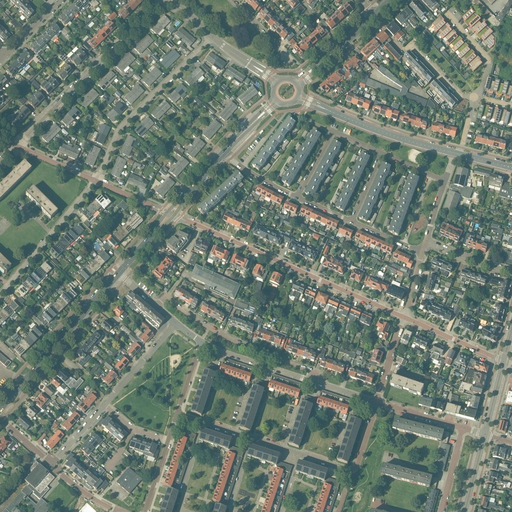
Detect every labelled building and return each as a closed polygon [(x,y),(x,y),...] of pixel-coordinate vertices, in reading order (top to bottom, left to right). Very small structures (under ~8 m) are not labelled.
[(19,0),(14,5),(19,10),(25,3),(21,0),(19,0)] [(86,0),(77,0),(77,1),(86,9),(86,10),(89,7),(86,4),(88,2),(86,0)] [(260,0),(259,0),(258,1),(252,7),(256,11),(262,6),(259,3),(261,0),(260,0)] [(299,3),(295,0),(294,0),(289,5),(287,7),(289,8),(290,6),(293,9),(299,3)] [(317,4),(313,0),(304,0),(310,5),(309,6),(312,9),(315,7),(314,6),(317,4)] [(421,0),(433,12),(440,6),(437,3),(434,0),(421,0)] [(511,0),(509,0),(499,16),(498,15),(495,18),(496,19),(500,24),(511,4),(511,0)] [(81,14),(86,9),(77,1),(72,5),(79,12),(81,14)] [(131,2),(126,6),(132,12),(136,8),(131,2)] [(427,13),(415,2),(413,4),(424,16),(427,13)] [(480,2),(475,7),(479,11),(484,6),(480,2)] [(28,6),(25,3),(19,10),(23,14),(30,8),(28,6)] [(348,3),(343,8),(348,14),(349,14),(350,15),(353,12),(352,11),(350,9),(352,7),(348,3)] [(424,16),(413,4),(410,7),(421,19),(422,20),(425,18),(424,16)] [(74,17),(79,12),(72,5),(68,10),(74,17)] [(126,6),(122,11),(128,16),(132,12),(126,6)] [(259,12),(261,14),(260,15),(260,16),(259,16),(261,19),(262,18),(264,20),(270,14),(275,8),(276,7),(275,6),(268,12),(264,8),(259,12)] [(483,15),(488,11),(484,6),(479,11),(483,15)] [(34,13),(30,8),(23,14),(22,16),(26,21),(34,13)] [(344,18),(348,14),(343,8),(338,12),(344,18)] [(408,9),(404,13),(409,19),(416,26),(418,23),(413,19),(415,17),(408,9)] [(69,21),(74,17),(68,10),(63,15),(69,21)] [(472,10),(463,19),(465,21),(464,23),(468,27),(478,17),(476,19),(473,15),(475,14),(472,10)] [(123,21),(128,16),(122,11),(118,15),(123,21)] [(483,15),(488,20),(492,15),(488,11),(483,15)] [(340,22),(344,18),(338,12),(334,15),(340,22)] [(113,13),(110,16),(107,18),(111,22),(117,16),(113,13)] [(409,19),(404,13),(400,16),(405,22),(408,20),(410,22),(409,23),(414,28),(416,26),(409,19)] [(274,18),(271,15),(270,14),(264,20),(268,24),(274,18)] [(64,26),(69,21),(63,15),(58,20),(64,26)] [(277,20),(274,18),(268,24),(272,28),(278,22),(280,20),(283,16),(282,15),(277,20)] [(340,22),(334,15),(330,19),(336,26),(340,22)] [(492,15),(488,20),(497,29),(500,24),(492,15)] [(157,23),(163,28),(170,22),(164,16),(157,23)] [(408,25),(405,22),(400,16),(396,20),(401,26),(404,24),(406,26),(405,26),(407,28),(405,30),(408,33),(412,29),(408,25)] [(445,21),(441,17),(432,24),(436,28),(434,30),(437,33),(447,23),(445,25),(443,22),(445,21)] [(478,17),(468,27),(469,26),(471,28),(470,29),(474,33),(484,24),(482,25),(479,22),(481,20),(478,17)] [(321,23),(326,28),(328,26),(331,30),(336,26),(330,19),(326,23),(322,19),(320,21),(318,19),(315,21),(319,25),(321,23)] [(282,26),(278,22),(272,28),(276,32),(282,26)] [(110,23),(105,28),(111,33),(115,29),(110,23)] [(163,28),(157,23),(151,29),(156,35),(163,28)] [(323,31),(326,28),(321,23),(319,26),(321,28),(316,32),(322,38),(326,34),(323,31)] [(402,38),(404,36),(400,31),(401,31),(393,23),(390,26),(402,38)] [(443,39),(453,30),(452,31),(449,29),(451,27),(447,23),(437,33),(439,31),(442,35),(440,36),(442,38),(440,40),(441,41),(443,39)] [(54,24),(49,29),(55,36),(57,38),(59,36),(58,33),(60,31),(54,24)] [(484,24),(474,33),(475,32),(478,35),(476,36),(480,40),(490,30),(488,32),(485,29),(487,27),(484,24)] [(282,26),(276,32),(280,36),(286,30),(282,26)] [(390,26),(386,29),(394,37),(399,41),(402,38),(390,26)] [(111,33),(105,28),(103,30),(101,27),(101,28),(99,30),(101,32),(107,37),(108,36),(109,36),(111,34),(111,33)] [(288,28),(286,30),(280,36),(284,40),(290,34),(287,31),(290,29),(288,28)] [(57,38),(55,36),(49,29),(44,34),(50,40),(52,42),(57,38)] [(183,41),(188,35),(181,29),(176,35),(183,41)] [(449,46),(459,37),(459,36),(458,38),(455,35),(457,34),(453,30),(443,39),(443,40),(445,38),(448,41),(446,43),(448,45),(446,46),(447,47),(449,46)] [(484,41),(482,42),(486,47),(488,45),(491,49),(494,45),(494,42),(493,40),(495,39),(491,35),(493,33),(490,30),(480,40),(481,39),(484,41)] [(5,32),(0,37),(0,39),(2,41),(4,43),(7,40),(8,41),(9,39),(8,38),(12,35),(11,33),(8,35),(5,32)] [(101,32),(97,36),(102,42),(107,37),(101,32)] [(318,42),(322,38),(316,32),(312,35),(318,42)] [(382,44),(389,38),(383,32),(376,39),(374,41),(380,47),(383,49),(384,49),(385,47),(382,44)] [(44,34),(39,39),(45,45),(50,40),(44,34)] [(195,41),(188,35),(183,41),(177,47),(179,49),(185,43),(190,47),(195,41)] [(308,39),(313,46),(318,42),(312,35),(308,39)] [(101,45),(103,43),(102,42),(97,36),(92,40),(98,46),(100,44),(101,45)] [(141,42),(146,48),(153,41),(147,36),(141,42)] [(89,37),(82,45),(89,52),(92,49),(94,50),(95,51),(97,48),(96,48),(98,46),(92,40),(89,37)] [(311,47),(313,46),(308,39),(305,37),(301,40),(303,43),(310,51),(312,49),(311,47)] [(429,40),(435,47),(438,44),(432,37),(429,40)] [(463,41),(459,37),(449,46),(451,45),(454,48),(452,50),(454,52),(452,53),(453,54),(455,53),(465,43),(464,44),(462,42),(463,41)] [(48,47),(45,45),(39,39),(34,43),(41,50),(43,52),(48,47)] [(374,41),(373,41),(371,42),(372,43),(370,45),(376,51),(379,55),(380,55),(382,53),(380,52),(383,49),(380,47),(374,41)] [(140,54),(146,48),(141,42),(134,49),(140,54)] [(41,50),(34,43),(29,48),(36,55),(34,56),(44,67),(46,65),(42,61),(43,61),(36,54),(41,50)] [(303,43),(299,46),(305,53),(306,51),(307,53),(310,51),(303,43)] [(397,63),(402,57),(389,43),(385,47),(384,49),(397,63)] [(465,43),(455,53),(457,51),(460,55),(458,56),(461,59),(471,50),(470,51),(468,48),(469,47),(465,43)] [(305,53),(299,46),(298,45),(295,47),(296,47),(294,50),(299,56),(298,56),(300,58),(302,58),(305,55),(304,54),(305,53)] [(376,51),(370,45),(368,46),(367,46),(366,47),(366,48),(365,49),(372,55),(374,57),(376,59),(379,58),(381,57),(380,55),(379,55),(376,51)] [(80,47),(78,49),(73,54),(81,63),(82,62),(83,63),(86,61),(84,59),(86,58),(85,56),(88,53),(80,47)] [(365,49),(364,49),(363,50),(363,51),(361,53),(364,57),(369,62),(374,57),(372,55),(365,49)] [(464,63),(467,66),(477,56),(476,58),(474,55),(475,54),(471,50),(461,59),(463,58),(466,61),(464,63)] [(179,56),(173,51),(170,54),(168,52),(165,55),(167,57),(173,63),(179,56)] [(27,64),(31,59),(27,55),(25,52),(20,57),(27,64)] [(410,52),(406,56),(402,59),(406,63),(413,56),(410,52)] [(59,54),(57,56),(64,63),(66,61),(61,56),(59,54)] [(76,68),(81,63),(73,54),(68,59),(74,64),(73,65),(76,68)] [(129,54),(122,60),(128,66),(135,59),(129,54)] [(213,66),(218,59),(210,54),(205,60),(213,66)] [(166,69),(173,63),(167,57),(165,55),(161,59),(163,61),(160,64),(166,69)] [(34,56),(31,59),(36,64),(37,63),(42,68),(44,67),(34,56)] [(354,58),(355,58),(352,60),(359,69),(361,70),(363,69),(361,67),(366,63),(363,59),(361,61),(357,57),(356,57),(356,56),(354,58)] [(411,65),(417,59),(413,56),(406,63),(410,67),(411,65)] [(471,69),(473,73),(482,64),(480,62),(481,60),(477,56),(467,66),(469,64),(472,68),(471,69)] [(28,65),(27,64),(20,57),(15,62),(22,68),(23,70),(28,65)] [(218,59),(213,66),(221,71),(225,65),(218,59)] [(413,70),(421,63),(417,59),(411,65),(410,67),(413,70)] [(128,66),(122,60),(116,67),(121,72),(128,66)] [(352,60),(350,62),(350,61),(348,63),(354,70),(355,68),(357,71),(359,69),(352,60)] [(15,62),(11,67),(17,73),(18,74),(19,75),(23,70),(22,68),(15,62)] [(156,68),(149,75),(155,81),(161,74),(158,70),(160,68),(155,63),(153,66),(156,68)] [(348,72),(345,74),(348,77),(350,76),(351,76),(351,77),(352,77),(353,77),(357,74),(354,70),(348,63),(346,65),(344,67),(348,72)] [(373,67),(383,75),(385,72),(387,70),(381,66),(380,67),(376,63),(373,67)] [(413,70),(417,74),(424,67),(421,63),(413,70)] [(72,71),(70,69),(66,65),(61,71),(67,77),(72,71)] [(54,73),(47,66),(45,68),(52,75),(54,73)] [(18,74),(17,73),(11,67),(6,71),(12,78),(15,75),(16,77),(18,74)] [(233,79),(237,73),(230,67),(225,74),(233,79)] [(420,78),(428,70),(424,67),(417,74),(420,78)] [(43,70),(43,71),(50,77),(52,75),(45,68),(43,70)] [(192,75),(197,81),(204,74),(198,68),(192,75)] [(420,78),(424,81),(431,74),(428,70),(420,78)] [(62,82),(67,77),(61,71),(57,75),(56,76),(62,82)] [(351,80),(348,77),(345,74),(343,76),(339,71),(337,73),(334,75),(340,81),(342,79),(344,81),(346,80),(348,82),(351,80)] [(104,78),(110,84),(116,77),(111,72),(104,78)] [(245,78),(237,73),(233,79),(241,84),(245,78)] [(132,76),(137,81),(139,83),(141,80),(135,74),(132,76)] [(424,81),(425,80),(429,84),(435,78),(431,74),(424,81)] [(155,81),(149,75),(142,82),(148,87),(155,81)] [(197,81),(192,75),(185,82),(191,87),(197,81)] [(340,81),(334,75),(332,76),(333,77),(330,79),(337,87),(340,85),(338,83),(340,81)] [(360,84),(364,85),(365,81),(368,79),(368,78),(366,75),(361,79),(357,83),(360,84)] [(492,94),(496,81),(495,83),(491,82),(491,79),(489,79),(490,76),(488,76),(484,90),(488,91),(487,93),(492,94)] [(50,77),(45,82),(47,84),(53,90),(58,85),(50,77)] [(110,84),(104,78),(98,85),(103,90),(110,84)] [(326,82),(332,89),(333,89),(332,88),(333,87),(335,89),(337,87),(330,79),(328,80),(327,81),(326,82)] [(31,82),(33,84),(38,89),(40,87),(35,82),(33,80),(31,82)] [(429,87),(433,91),(441,84),(437,80),(429,87)] [(496,95),(501,96),(505,83),(504,83),(504,85),(499,84),(500,82),(496,81),(492,94),(493,94),(493,92),(496,93),(496,95)] [(327,94),(332,89),(326,82),(324,83),(324,84),(320,87),(321,88),(320,89),(322,91),(322,90),(324,93),(326,91),(327,94)] [(511,87),(508,86),(509,84),(505,83),(501,96),(502,95),(505,95),(505,97),(510,99),(511,90),(511,87)] [(48,96),(53,90),(47,84),(42,90),(48,96)] [(444,88),(441,84),(433,91),(437,95),(444,88)] [(175,92),(180,97),(187,91),(181,85),(175,92)] [(131,93),(137,98),(143,92),(138,86),(131,93)] [(253,87),(245,93),(250,99),(258,93),(253,87)] [(437,95),(440,99),(448,91),(444,88),(437,95)] [(93,90),(86,96),(92,102),(98,95),(93,90)] [(398,91),(396,97),(404,100),(404,99),(405,98),(400,93),(401,93),(398,91)] [(451,95),(448,91),(440,99),(444,102),(451,95)] [(174,104),(180,97),(175,92),(168,98),(174,104)] [(346,102),(351,104),(354,97),(356,94),(353,93),(353,94),(350,92),(346,102)] [(32,98),(39,104),(44,100),(37,93),(32,98)] [(137,98),(131,93),(125,99),(130,105),(137,98)] [(250,99),(245,93),(238,99),(243,105),(250,99)] [(351,104),(357,106),(360,99),(357,98),(358,95),(356,94),(354,97),(351,104)] [(444,102),(445,101),(449,105),(455,99),(451,95),(444,102)] [(85,109),(92,102),(86,96),(79,103),(85,109)] [(114,99),(111,96),(106,103),(109,105),(114,99)] [(34,109),(39,104),(32,98),(27,103),(34,109)] [(196,98),(193,101),(200,107),(202,104),(196,98)] [(360,99),(357,106),(362,109),(365,101),(360,99)] [(449,105),(452,108),(458,103),(455,99),(449,105)] [(371,104),(365,101),(362,109),(368,111),(371,104)] [(158,108),(164,114),(170,107),(165,102),(158,108)] [(381,104),(376,102),(372,111),(374,111),(374,113),(380,115),(383,105),(381,104)] [(225,110),(231,115),(237,108),(231,103),(227,108),(225,110)] [(120,104),(114,110),(119,116),(126,109),(120,104)] [(225,110),(220,105),(218,106),(224,111),(219,116),(225,122),(231,115),(225,110)] [(383,105),(380,115),(385,117),(388,110),(385,109),(386,106),(383,105)] [(486,120),(489,107),(484,105),(484,107),(480,106),(477,118),(477,119),(479,119),(481,119),(482,117),(486,118),(486,120)] [(21,110),(19,112),(25,118),(30,113),(23,106),(20,109),(21,110)] [(215,112),(209,107),(207,110),(213,115),(215,112)] [(494,123),(495,123),(498,109),(493,108),(492,109),(489,109),(490,107),(489,107),(486,120),(490,121),(491,119),(495,120),(494,123)] [(75,108),(68,114),(73,120),(80,114),(75,108)] [(157,121),(164,114),(158,108),(151,115),(157,121)] [(388,110),(385,117),(391,119),(395,109),(392,108),(391,111),(388,110)] [(397,121),(398,119),(400,120),(402,115),(396,113),(397,110),(395,109),(391,119),(397,121)] [(503,125),(507,111),(502,110),(501,112),(498,111),(498,109),(495,123),(499,124),(499,121),(504,122),(503,125)] [(119,116),(114,110),(107,117),(112,123),(119,116)] [(25,118),(19,112),(18,111),(15,114),(16,115),(14,117),(20,123),(25,118)] [(511,126),(511,127),(511,112),(510,112),(510,114),(507,113),(507,111),(503,125),(507,126),(508,123),(511,124),(511,126)] [(405,116),(402,123),(408,125),(412,114),(409,113),(408,116),(405,116)] [(67,127),(73,120),(68,114),(61,121),(67,127)] [(412,114),(408,125),(414,127),(416,119),(413,118),(414,115),(412,114)] [(15,128),(20,123),(14,117),(12,115),(12,116),(11,116),(10,116),(8,117),(8,118),(8,119),(8,120),(7,120),(15,128)] [(141,125),(147,131),(154,124),(148,118),(141,125)] [(289,118),(280,130),(287,136),(289,133),(290,133),(292,130),(294,127),(293,127),(296,124),(289,118)] [(416,119),(414,127),(420,128),(422,121),(416,119)] [(209,128),(215,133),(221,126),(215,121),(209,128)] [(427,127),(429,128),(431,123),(422,121),(420,128),(426,130),(427,127)] [(446,124),(445,127),(443,135),(449,136),(451,129),(452,125),(450,125),(446,124)] [(48,131),(54,137),(60,130),(55,125),(48,131)] [(99,134),(106,137),(110,128),(102,125),(99,134)] [(147,131),(141,125),(135,132),(140,137),(147,131)] [(61,130),(67,136),(69,133),(64,128),(61,130)] [(209,140),(215,133),(209,128),(203,135),(209,140)] [(284,139),(287,136),(280,130),(271,142),(277,147),(280,144),(280,145),(283,142),(285,139),(284,139)] [(54,137),(48,131),(41,138),(47,143),(54,137)] [(306,144),(313,149),(321,136),(314,131),(312,134),(311,134),(307,141),(308,141),(306,144)] [(102,145),(106,137),(99,134),(95,132),(94,134),(97,136),(95,142),(102,145)] [(494,133),(493,139),(489,138),(487,146),(493,147),(495,140),(496,137),(497,134),(494,133)] [(125,145),(132,148),(136,140),(128,136),(125,145)] [(193,147),(198,152),(204,145),(199,140),(193,147)] [(507,143),(501,141),(499,149),(505,150),(507,143)] [(271,142),(262,154),(268,159),(271,156),(271,157),(274,154),(276,151),(275,150),(277,147),(271,142)] [(337,156),(339,153),(340,150),(340,149),(342,146),(334,142),(327,155),(334,159),(336,156),(337,156)] [(305,162),(313,149),(306,144),(304,147),(303,147),(301,150),(299,153),(300,154),(298,157),(305,162)] [(67,156),(71,149),(62,145),(59,152),(67,156)] [(130,153),(132,148),(125,145),(121,154),(128,157),(130,153)] [(89,155),(96,159),(100,150),(93,147),(89,155)] [(198,152),(193,147),(187,154),(192,159),(198,152)] [(71,149),(67,156),(76,160),(79,152),(73,150),(71,149)] [(183,155),(176,149),(174,151),(181,158),(183,155)] [(147,154),(152,158),(156,154),(151,150),(147,154)] [(268,159),(262,154),(252,166),(259,171),(262,168),(262,169),(265,166),(267,163),(266,162),(268,159)] [(96,159),(89,155),(85,164),(92,167),(96,159)] [(327,155),(319,168),(327,172),(329,169),(330,169),(331,166),(333,163),(333,162),(334,159),(327,155)] [(357,165),(356,168),(363,172),(370,158),(362,155),(361,158),(360,158),(358,161),(356,165),(357,165)] [(298,174),(305,162),(298,157),(296,160),(295,160),(291,166),(292,167),(290,170),(298,174)] [(119,158),(115,167),(122,170),(129,173),(130,171),(123,168),(126,162),(119,158)] [(177,165),(183,170),(189,163),(183,158),(177,165)] [(24,163),(12,175),(19,182),(31,170),(24,163)] [(383,164),(377,178),(385,182),(387,178),(387,179),(389,176),(391,176),(392,174),(392,173),(389,171),(391,168),(383,164)] [(183,170),(177,165),(170,172),(176,177),(183,170)] [(118,179),(122,170),(115,167),(111,175),(118,179)] [(319,168),(312,181),(320,185),(321,182),(322,183),(324,179),(326,176),(325,176),(327,172),(319,168)] [(353,171),(352,174),(350,178),(351,178),(349,182),(357,185),(363,172),(356,168),(354,172),(353,171)] [(454,213),(460,196),(460,195),(462,196),(462,197),(465,198),(465,196),(469,198),(472,190),(465,188),(464,190),(463,189),(464,189),(468,171),(458,168),(453,186),(454,186),(453,187),(451,186),(450,189),(452,190),(451,193),(450,192),(444,210),(454,213)] [(283,176),(282,178),(284,179),(282,183),(290,187),(298,174),(290,170),(288,173),(287,172),(287,173),(285,172),(285,173),(284,175),(283,176)] [(475,170),(474,174),(489,178),(490,173),(475,170)] [(231,179),(237,186),(243,180),(238,173),(231,179)] [(12,175),(0,186),(0,188),(6,194),(19,182),(12,175)] [(136,186),(139,179),(131,175),(128,183),(136,186)] [(410,176),(405,190),(414,194),(420,180),(410,176)] [(488,186),(495,188),(497,177),(491,176),(488,186)] [(501,189),(503,190),(506,190),(508,184),(504,183),(504,187),(502,186),(503,179),(497,177),(495,188),(501,189)] [(162,185),(168,191),(174,184),(168,178),(162,185)] [(377,178),(371,192),(379,195),(381,192),(384,185),(385,182),(377,178)] [(139,179),(136,186),(145,190),(148,183),(139,179)] [(237,186),(231,179),(218,191),(224,198),(237,186)] [(315,196),(317,192),(319,189),(318,189),(320,185),(312,181),(305,194),(312,199),(314,195),(315,196)] [(344,192),(343,195),(350,199),(357,185),(349,182),(348,185),(347,184),(345,188),(343,191),(344,192)] [(168,191),(162,185),(156,192),(162,198),(168,191)] [(33,202),(38,207),(45,200),(33,187),(26,194),(33,202)] [(269,191),(264,189),(261,195),(262,196),(266,198),(269,191)] [(511,191),(509,191),(506,190),(503,190),(501,189),(499,197),(511,200),(511,191)] [(405,190),(402,197),(399,204),(409,208),(414,194),(405,190)] [(224,198),(218,191),(205,203),(211,210),(217,204),(219,202),(224,198)] [(275,194),(269,191),(266,198),(271,200),(275,194)] [(365,205),(373,209),(374,206),(375,206),(378,199),(379,195),(371,192),(365,205)] [(272,201),(276,203),(280,197),(275,194),(271,200),(272,201)] [(350,199),(343,195),(341,198),(340,198),(337,205),(338,205),(336,209),(344,212),(350,199)] [(100,196),(95,200),(102,207),(104,210),(111,203),(108,201),(107,202),(100,196)] [(58,213),(45,200),(38,207),(51,220),(58,213)] [(102,207),(95,200),(91,205),(100,214),(104,210),(102,207)] [(116,208),(119,210),(121,208),(125,203),(123,201),(116,208)] [(211,210),(205,203),(198,210),(204,216),(211,210)] [(286,210),(289,211),(292,205),(286,203),(284,209),(283,211),(285,212),(286,210)] [(399,204),(394,219),(404,222),(409,208),(399,204)] [(91,205),(86,210),(92,216),(94,218),(95,219),(100,214),(91,205)] [(292,205),(289,211),(296,214),(298,208),(292,205)] [(373,209),(365,205),(359,219),(367,223),(368,219),(369,219),(372,213),(371,212),(373,209)] [(308,209),(305,216),(310,218),(313,211),(308,209)] [(94,218),(92,216),(86,210),(81,214),(89,222),(94,218)] [(223,221),(229,224),(232,217),(233,215),(234,213),(231,212),(227,210),(225,214),(226,215),(223,221)] [(131,219),(138,225),(142,221),(139,217),(140,216),(136,211),(130,217),(131,219)] [(318,214),(313,211),(310,218),(315,221),(318,214)] [(324,216),(318,214),(315,221),(321,223),(324,216)] [(235,226),(237,220),(238,217),(233,215),(232,217),(229,224),(235,226)] [(329,218),(324,216),(321,223),(326,225),(329,218)] [(133,230),(138,225),(131,219),(130,218),(125,222),(127,223),(133,230)] [(334,221),(329,218),(326,225),(331,228),(334,221)] [(252,219),(250,222),(244,219),(243,222),(240,229),(246,231),(249,232),(252,225),(254,221),(252,219)] [(404,222),(394,219),(389,233),(399,236),(404,222)] [(237,220),(235,226),(240,229),(243,222),(237,220)] [(133,230),(127,223),(122,228),(128,235),(133,230)] [(259,237),(262,229),(259,228),(260,225),(257,224),(256,227),(257,228),(254,234),(259,237)] [(73,230),(79,236),(84,232),(77,225),(73,230)] [(344,236),(347,230),(341,227),(338,234),(344,236)] [(124,239),(128,235),(122,228),(117,233),(124,239)] [(263,228),(262,229),(259,237),(264,239),(267,232),(268,229),(267,228),(265,229),(263,228)] [(74,241),(79,236),(73,230),(68,234),(74,241)] [(347,230),(344,236),(350,239),(353,233),(347,230)] [(264,239),(269,241),(273,234),(274,232),(273,232),(271,231),(270,233),(267,232),(264,239)] [(175,237),(167,247),(177,255),(186,244),(187,242),(189,243),(191,237),(180,232),(177,238),(178,238),(177,239),(175,237)] [(458,243),(460,238),(462,239),(465,233),(463,232),(461,236),(456,234),(453,241),(458,243)] [(119,244),(124,239),(117,233),(113,237),(119,244)] [(276,233),(275,235),(273,234),(269,241),(275,244),(278,236),(279,235),(279,234),(276,233)] [(283,239),(284,240),(285,236),(279,233),(279,234),(279,235),(278,236),(275,244),(280,246),(283,239)] [(70,245),(74,241),(68,234),(63,239),(70,245)] [(363,234),(360,240),(365,243),(368,236),(363,234)] [(466,246),(471,248),(474,240),(475,237),(467,234),(463,245),(466,246)] [(370,245),(373,238),(368,236),(365,243),(370,245)] [(114,248),(119,244),(113,237),(108,242),(114,248)] [(373,238),(370,245),(376,247),(379,241),(373,238)] [(65,250),(70,245),(63,239),(59,243),(65,250)] [(298,242),(295,240),(292,239),(290,243),(291,243),(288,250),(293,252),(297,243),(298,242)] [(202,241),(201,241),(198,240),(194,250),(197,251),(197,250),(200,251),(204,242),(202,241)] [(381,250),(384,243),(379,241),(376,247),(374,250),(380,253),(381,250)] [(209,245),(207,244),(207,243),(204,242),(200,251),(203,252),(202,253),(203,254),(202,256),(203,257),(205,258),(206,255),(205,255),(209,245)] [(60,254),(65,250),(59,243),(54,248),(60,254)] [(298,255),(302,247),(299,246),(300,245),(297,243),(293,252),(295,253),(295,254),(297,255),(298,254),(298,255)] [(384,243),(381,250),(386,252),(389,245),(384,243)] [(307,259),(309,259),(313,251),(314,249),(309,246),(308,248),(304,258),(304,257),(305,258),(307,259)] [(214,262),(216,258),(219,250),(214,247),(211,255),(210,254),(208,259),(214,262)] [(298,255),(299,256),(301,257),(301,256),(304,258),(308,248),(305,247),(305,248),(302,247),(298,255)] [(314,249),(313,251),(309,259),(314,262),(317,255),(319,255),(322,249),(318,247),(317,250),(314,248),(314,249)] [(56,259),(60,254),(54,248),(49,252),(56,259)] [(221,260),(224,252),(219,250),(216,258),(214,262),(216,263),(218,259),(221,260)] [(103,252),(98,257),(105,263),(110,259),(103,252)] [(224,252),(221,260),(226,262),(229,254),(224,252)] [(400,262),(403,263),(406,256),(401,254),(398,261),(397,263),(398,263),(399,264),(400,262)] [(0,255),(0,270),(4,274),(11,267),(0,255)] [(192,255),(189,263),(194,266),(198,257),(192,255)] [(236,266),(239,258),(234,256),(231,264),(236,266)] [(323,266),(327,268),(331,261),(332,258),(327,256),(323,266)] [(100,268),(105,263),(98,257),(94,261),(100,268)] [(169,257),(165,261),(172,267),(176,271),(178,269),(174,265),(176,263),(169,257)] [(333,270),(338,273),(342,263),(343,261),(344,259),(339,257),(337,261),(333,270)] [(244,261),(239,258),(236,266),(235,268),(240,270),(241,268),(244,261)] [(331,261),(327,268),(333,270),(337,261),(332,258),(331,261)] [(250,263),(244,260),(244,261),(241,268),(240,270),(240,271),(245,273),(250,263)] [(96,272),(100,268),(94,261),(89,266),(96,272)] [(170,270),(172,267),(165,261),(162,266),(169,272),(170,273),(171,272),(172,272),(170,270)] [(343,261),(342,263),(338,273),(343,275),(346,268),(349,270),(353,262),(349,261),(348,263),(343,261)] [(438,272),(439,269),(441,269),(444,263),(439,261),(436,268),(435,271),(435,273),(437,274),(438,272)] [(40,268),(47,275),(51,270),(45,264),(40,268)] [(84,270),(91,277),(96,272),(89,266),(88,267),(86,265),(83,268),(84,270)] [(396,274),(397,270),(397,269),(387,265),(386,269),(396,274)] [(446,278),(448,273),(451,274),(453,267),(449,265),(444,277),(446,278)] [(170,273),(169,272),(162,266),(158,270),(165,276),(167,273),(169,275),(169,274),(170,273)] [(230,297),(236,299),(242,286),(196,266),(194,273),(191,278),(210,286),(208,290),(229,299),(230,297)] [(268,271),(265,270),(266,270),(257,266),(252,278),(256,280),(257,278),(264,281),(268,271)] [(360,270),(355,280),(357,281),(357,282),(359,283),(359,282),(360,282),(364,272),(362,271),(363,269),(362,268),(360,267),(359,270),(360,270)] [(42,279),(47,275),(40,268),(36,273),(42,279)] [(355,280),(360,270),(359,270),(357,269),(355,272),(353,271),(350,278),(351,278),(350,279),(353,280),(353,279),(355,280)] [(86,281),(91,277),(84,270),(80,275),(86,281)] [(161,280),(165,276),(158,270),(154,274),(161,280)] [(226,271),(224,276),(231,279),(234,272),(230,271),(226,271)] [(369,287),(371,288),(375,280),(377,276),(378,272),(376,271),(372,280),(367,277),(364,283),(367,284),(366,285),(367,286),(369,287)] [(461,277),(462,278),(459,287),(463,288),(465,282),(466,279),(468,272),(463,271),(461,277)] [(37,284),(42,279),(36,273),(31,277),(37,284)] [(274,273),(270,282),(279,286),(283,277),(274,273)] [(81,286),(86,281),(80,275),(75,279),(81,286)] [(371,288),(372,288),(372,289),(374,290),(374,289),(376,290),(381,278),(377,276),(375,280),(371,288)] [(39,286),(37,284),(31,277),(26,282),(33,288),(35,290),(39,286)] [(381,278),(376,290),(379,291),(378,292),(381,293),(381,292),(382,292),(383,290),(387,291),(389,287),(382,284),(384,280),(381,278)] [(502,288),(510,290),(511,288),(511,284),(511,281),(504,280),(504,281),(492,278),(490,284),(502,288)] [(28,293),(33,288),(26,282),(25,281),(23,284),(24,285),(22,286),(28,293)] [(434,285),(434,282),(428,281),(426,286),(438,289),(439,286),(434,285)] [(254,291),(260,293),(262,284),(258,282),(254,291)] [(295,298),(301,285),(295,283),(292,290),(295,291),(292,297),(295,298)] [(391,284),(387,294),(395,298),(399,291),(400,288),(391,284)] [(306,287),(301,285),(295,298),(294,301),(296,302),(300,294),(303,295),(306,287)] [(23,298),(28,293),(22,286),(17,291),(23,298)] [(399,291),(395,298),(401,301),(404,294),(405,290),(400,287),(400,288),(399,291)] [(307,304),(313,290),(308,288),(305,295),(307,296),(304,303),(303,306),(306,307),(307,304)] [(180,299),(184,292),(179,289),(175,296),(180,299)] [(70,290),(66,294),(72,301),(77,296),(70,290)] [(309,308),(309,305),(312,299),(314,299),(317,292),(313,290),(307,304),(306,307),(309,308)] [(504,303),(505,300),(507,300),(508,299),(508,300),(509,297),(508,297),(509,295),(493,291),(492,293),(495,293),(495,294),(498,295),(496,301),(504,303)] [(189,295),(184,292),(180,299),(182,300),(182,302),(184,303),(185,302),(189,295)] [(136,297),(130,293),(121,303),(127,309),(128,308),(131,304),(136,297)] [(318,307),(320,303),(324,295),(319,293),(316,301),(314,307),(318,309),(318,307)] [(68,305),(72,301),(66,294),(63,297),(62,295),(60,297),(61,299),(68,305)] [(194,297),(189,295),(185,302),(190,305),(194,297)] [(324,295),(320,303),(322,304),(321,306),(325,307),(329,297),(324,295)] [(135,308),(141,301),(136,297),(131,304),(128,308),(132,311),(133,310),(135,308)] [(194,297),(190,305),(196,308),(200,301),(194,297)] [(330,314),(335,300),(331,298),(328,305),(330,306),(327,312),(326,317),(328,318),(330,314)] [(63,310),(68,305),(61,299),(56,303),(63,310)] [(258,317),(260,308),(237,299),(233,308),(258,317)] [(332,315),(334,311),(336,312),(340,302),(335,300),(330,314),(328,318),(332,319),(333,315),(332,315)] [(7,306),(15,314),(20,309),(12,301),(7,306)] [(147,307),(141,301),(135,308),(133,310),(139,315),(147,307)] [(423,310),(428,313),(431,305),(423,301),(421,306),(424,307),(423,310)] [(58,314),(63,310),(56,303),(55,304),(53,302),(50,306),(52,308),(58,314)] [(201,311),(206,314),(210,306),(203,302),(200,308),(202,309),(201,311)] [(339,323),(340,322),(341,319),(346,305),(342,303),(339,310),(341,311),(340,313),(338,312),(336,317),(338,318),(337,323),(339,323)] [(346,318),(345,316),(346,313),(348,314),(351,307),(346,305),(341,319),(340,322),(343,323),(346,318)] [(433,315),(437,307),(431,305),(428,313),(433,315)] [(496,311),(504,313),(505,311),(505,308),(501,307),(501,306),(496,305),(495,308),(497,309),(496,311)] [(10,318),(15,314),(7,306),(3,311),(9,317),(10,318)] [(58,314),(52,308),(50,306),(45,310),(47,312),(53,319),(58,314)] [(216,309),(210,306),(206,314),(208,315),(208,316),(210,318),(211,317),(212,317),(216,309)] [(118,307),(113,312),(119,318),(122,315),(124,316),(125,315),(123,313),(124,313),(118,307)] [(139,315),(145,320),(152,312),(147,307),(139,315)] [(442,310),(437,307),(433,315),(439,317),(442,310)] [(469,311),(467,316),(465,320),(462,319),(459,326),(459,327),(461,328),(463,329),(469,316),(471,312),(473,308),(469,307),(468,311),(469,311)] [(352,323),(357,310),(353,308),(350,315),(352,316),(349,322),(347,329),(350,330),(352,323)] [(217,320),(221,312),(216,309),(212,317),(211,318),(214,320),(215,318),(217,320)] [(449,309),(447,312),(444,320),(450,322),(451,319),(452,320),(455,314),(453,313),(454,312),(449,309)] [(352,331),(354,324),(357,318),(359,319),(362,312),(357,310),(352,323),(350,330),(352,331)] [(444,320),(447,312),(442,310),(439,317),(444,320)] [(490,315),(503,318),(503,316),(504,316),(504,313),(496,311),(491,310),(490,315)] [(0,317),(5,322),(9,317),(3,311),(0,313),(0,317)] [(49,324),(53,319),(47,312),(42,317),(49,324)] [(158,317),(152,312),(145,320),(151,325),(158,317)] [(226,315),(221,312),(217,320),(219,321),(219,322),(221,324),(222,323),(225,324),(228,317),(226,316),(226,315)] [(469,316),(463,329),(466,330),(465,330),(468,331),(471,323),(473,320),(470,319),(471,317),(473,313),(471,312),(469,316)] [(362,330),(362,328),(368,315),(364,313),(359,324),(361,325),(360,328),(358,334),(361,334),(362,330)] [(369,327),(371,324),(370,324),(373,317),(368,315),(362,328),(362,330),(364,331),(367,326),(369,327)] [(502,320),(503,318),(490,315),(489,317),(494,319),(494,321),(501,323),(502,322),(503,320),(502,320)] [(41,327),(43,325),(38,321),(34,316),(32,318),(41,327)] [(151,325),(157,330),(164,322),(158,317),(151,325)] [(235,319),(232,318),(229,325),(235,327),(238,320),(235,319)] [(241,329),(243,322),(241,321),(238,320),(235,327),(241,329)] [(106,321),(101,326),(109,333),(112,330),(113,331),(115,329),(117,327),(113,324),(111,326),(106,321)] [(383,324),(378,321),(376,327),(381,329),(379,333),(384,336),(383,339),(386,341),(389,334),(387,333),(390,326),(384,323),(383,324)] [(249,324),(243,322),(241,329),(247,331),(249,324)] [(250,322),(249,324),(247,331),(246,332),(250,333),(250,332),(252,333),(253,330),(256,331),(258,325),(258,324),(255,323),(255,324),(250,322)] [(470,332),(473,333),(474,328),(476,329),(478,324),(475,323),(474,324),(471,323),(468,331),(470,332)] [(496,326),(496,331),(491,341),(491,342),(494,343),(494,342),(495,343),(496,342),(496,343),(498,340),(497,339),(499,335),(502,328),(500,328),(501,325),(494,323),(493,326),(496,326)] [(31,330),(33,332),(39,338),(44,334),(35,325),(31,330)] [(127,336),(130,332),(123,326),(120,329),(127,336)] [(146,332),(143,335),(148,339),(153,335),(148,330),(150,328),(147,326),(145,328),(144,330),(146,332)] [(266,332),(263,340),(269,342),(272,334),(273,331),(274,328),(271,327),(270,330),(267,329),(266,332)] [(257,338),(263,340),(266,332),(267,329),(264,328),(263,328),(263,330),(261,329),(257,338)] [(491,341),(496,331),(491,329),(490,332),(486,339),(489,340),(491,341)] [(273,331),(272,334),(269,342),(274,344),(278,333),(278,332),(275,331),(275,332),(273,331)] [(405,331),(401,340),(408,343),(413,334),(405,331)] [(34,343),(39,338),(33,332),(28,336),(34,343)] [(94,334),(93,336),(99,342),(101,340),(100,339),(103,337),(96,332),(94,334)] [(131,333),(129,335),(136,341),(138,339),(137,338),(131,333)] [(142,346),(148,339),(143,335),(141,333),(137,338),(138,339),(136,341),(142,346)] [(280,346),(283,347),(287,336),(278,333),(274,344),(274,345),(278,346),(278,345),(280,346)] [(134,343),(136,341),(129,335),(128,337),(127,337),(133,343),(134,343)] [(30,348),(34,343),(28,336),(23,341),(30,348)] [(99,342),(93,336),(90,338),(88,340),(95,346),(97,344),(97,345),(99,342)] [(420,347),(423,339),(417,336),(414,344),(416,345),(415,348),(414,352),(417,353),(418,349),(420,347)] [(287,339),(284,348),(286,349),(286,351),(292,353),(294,345),(295,343),(296,342),(293,341),(292,343),(289,342),(290,340),(287,339)] [(423,339),(420,347),(426,349),(429,341),(423,339)] [(86,343),(85,345),(92,351),(93,349),(95,346),(88,340),(86,343)] [(25,352),(30,348),(23,341),(19,346),(25,352)] [(134,346),(131,349),(136,353),(140,349),(134,343),(133,343),(132,344),(134,346)] [(292,353),(297,355),(300,347),(301,345),(299,344),(295,343),(294,345),(292,353)] [(432,352),(433,353),(434,353),(431,359),(434,360),(440,346),(435,344),(432,352)] [(92,351),(85,345),(83,348),(82,347),(80,349),(87,355),(89,353),(90,354),(92,351)] [(20,357),(25,352),(19,346),(14,350),(10,346),(8,349),(13,354),(15,352),(20,357)] [(445,349),(440,346),(434,360),(439,362),(440,359),(438,359),(440,356),(442,357),(445,349)] [(306,349),(300,347),(297,355),(303,357),(306,349)] [(383,354),(379,352),(380,349),(375,347),(373,353),(374,353),(373,356),(381,359),(383,354)] [(306,358),(309,359),(311,351),(312,349),(310,348),(309,348),(309,350),(306,349),(303,357),(303,359),(305,359),(306,358)] [(90,358),(87,355),(80,349),(78,352),(79,352),(77,354),(81,359),(80,360),(80,361),(78,364),(82,367),(84,364),(85,365),(90,358)] [(136,353),(131,349),(127,354),(132,358),(136,353)] [(317,353),(311,351),(309,359),(314,361),(317,353)] [(353,354),(345,351),(344,354),(349,356),(349,358),(352,359),(353,354)] [(447,359),(446,361),(443,360),(440,366),(442,366),(441,368),(445,369),(447,364),(450,365),(452,361),(453,361),(456,353),(450,351),(446,358),(447,359)] [(320,359),(322,360),(320,366),(326,368),(329,361),(323,359),(324,356),(321,355),(320,359)] [(460,368),(461,365),(464,357),(459,355),(456,362),(455,361),(452,366),(457,368),(458,367),(460,368)] [(117,361),(119,363),(124,367),(128,362),(121,356),(117,361)] [(373,356),(371,361),(370,361),(369,364),(375,366),(376,363),(380,364),(381,359),(373,356)] [(470,359),(464,357),(461,365),(463,366),(461,370),(459,373),(461,373),(464,374),(465,371),(464,371),(466,368),(470,359)] [(477,363),(471,360),(468,368),(474,370),(475,369),(477,363)] [(326,368),(332,370),(334,363),(329,361),(326,368)] [(113,369),(109,366),(105,362),(103,365),(111,371),(113,369)] [(475,369),(487,375),(488,375),(489,369),(489,368),(486,367),(487,366),(484,365),(484,364),(478,362),(477,363),(475,369)] [(120,372),(124,367),(119,363),(115,367),(120,372)] [(340,365),(334,363),(332,370),(337,372),(340,365)] [(340,365),(337,372),(343,374),(344,372),(347,373),(349,366),(346,365),(346,367),(340,365)] [(371,369),(368,375),(369,375),(366,382),(372,385),(374,377),(371,376),(373,370),(376,371),(377,368),(371,366),(371,369)] [(355,378),(357,371),(351,369),(349,376),(355,378)] [(470,378),(473,379),(485,383),(487,376),(475,373),(475,372),(469,370),(467,377),(470,378)] [(57,376),(65,383),(65,384),(67,386),(68,385),(68,386),(67,386),(74,392),(83,382),(80,379),(76,383),(73,380),(72,381),(72,380),(71,378),(70,379),(68,378),(69,377),(66,374),(65,375),(61,371),(59,374),(57,376)] [(105,374),(107,376),(112,381),(116,376),(110,371),(109,372),(108,371),(105,374)] [(213,373),(210,372),(206,371),(201,385),(211,388),(215,374),(213,373)] [(357,371),(355,378),(360,380),(363,373),(357,371)] [(424,387),(421,386),(396,377),(398,373),(393,372),(392,376),(393,377),(390,386),(421,396),(424,387)] [(245,380),(250,382),(252,375),(244,373),(242,379),(241,381),(244,382),(245,380)] [(360,380),(366,382),(369,375),(368,375),(363,373),(360,380)] [(108,386),(112,381),(107,376),(105,379),(103,377),(101,379),(108,386)] [(467,377),(465,384),(483,389),(485,383),(473,379),(470,378),(467,377)] [(64,391),(67,388),(62,383),(61,384),(55,379),(54,381),(53,381),(52,381),(51,382),(51,383),(52,383),(51,383),(58,389),(59,386),(64,391)] [(482,395),(483,389),(465,384),(462,383),(458,392),(463,394),(464,390),(482,395)] [(206,402),(211,388),(201,385),(196,399),(206,402)] [(51,399),(52,400),(53,401),(56,398),(53,395),(57,391),(51,386),(49,388),(48,387),(44,392),(52,398),(51,399)] [(258,388),(255,387),(254,387),(250,401),(260,404),(264,390),(261,389),(258,388)] [(293,389),(291,396),(299,398),(301,391),(293,389)] [(94,391),(91,394),(87,399),(92,404),(96,399),(94,397),(97,394),(94,391)] [(65,398),(59,393),(57,395),(64,401),(66,399),(65,398)] [(39,398),(38,398),(45,404),(47,406),(50,403),(51,402),(42,394),(40,396),(38,397),(39,398)] [(427,398),(421,396),(419,405),(425,407),(427,398)] [(471,403),(479,405),(481,399),(472,396),(472,399),(469,398),(468,402),(471,403)] [(42,407),(45,404),(38,398),(34,403),(43,411),(45,409),(42,407)] [(425,407),(430,409),(432,402),(433,402),(433,399),(427,398),(425,407)] [(456,407),(458,400),(451,398),(449,405),(456,407)] [(88,409),(92,404),(87,399),(83,404),(88,409)] [(202,416),(206,402),(196,399),(192,413),(202,416)] [(432,402),(430,409),(436,411),(439,401),(433,399),(433,402),(432,402)] [(255,418),(260,404),(250,401),(245,415),(255,418)] [(445,403),(439,401),(436,411),(442,412),(445,403)] [(84,413),(88,409),(83,404),(81,402),(77,407),(76,406),(75,406),(74,408),(80,414),(82,411),(84,413)] [(57,404),(56,403),(54,406),(61,413),(63,410),(57,404)] [(307,404),(304,403),(303,403),(299,417),(309,420),(313,406),(310,405),(307,404)] [(471,403),(469,409),(477,411),(479,405),(471,403)] [(347,414),(349,407),(342,405),(339,412),(347,414)] [(449,405),(447,405),(445,413),(459,417),(461,408),(456,407),(449,405)] [(504,409),(503,414),(511,416),(511,408),(504,407),(504,409)] [(45,416),(42,414),(40,412),(38,415),(30,408),(29,410),(28,409),(26,411),(26,412),(33,419),(36,416),(38,418),(39,416),(43,419),(45,416)] [(73,415),(70,418),(76,423),(80,418),(78,416),(80,414),(74,408),(72,410),(71,410),(70,412),(73,415)] [(465,409),(461,408),(459,417),(476,421),(477,418),(476,417),(477,412),(465,409)] [(44,411),(42,414),(45,416),(52,423),(55,420),(44,411)] [(511,416),(503,414),(502,419),(506,420),(506,422),(508,422),(511,423),(511,416)] [(255,418),(245,415),(241,429),(250,432),(255,418)] [(22,417),(17,423),(26,431),(31,425),(22,417)] [(299,417),(294,431),(304,434),(309,420),(299,417)] [(72,427),(76,423),(70,418),(66,422),(72,427)] [(105,429),(111,421),(107,418),(104,421),(102,419),(97,425),(99,427),(101,425),(105,429)] [(357,436),(360,427),(362,422),(361,422),(358,421),(355,420),(352,419),(347,433),(357,436)] [(393,430),(409,434),(412,424),(395,420),(393,430)] [(68,432),(72,427),(66,422),(64,421),(60,425),(68,432)] [(115,424),(111,421),(105,429),(109,432),(115,424)] [(501,422),(500,427),(511,430),(511,429),(511,423),(508,422),(508,424),(501,422)] [(112,435),(119,428),(115,424),(109,432),(112,435)] [(409,434),(425,438),(428,429),(412,424),(409,434)] [(120,429),(119,428),(112,435),(116,439),(123,431),(124,430),(121,428),(120,429)] [(444,433),(428,429),(425,438),(442,442),(442,441),(443,438),(444,435),(444,433)] [(62,439),(61,439),(64,436),(57,430),(54,433),(56,434),(54,436),(59,441),(60,441),(62,439)] [(218,446),(223,448),(226,449),(225,451),(228,452),(230,447),(232,440),(203,430),(200,440),(200,442),(203,443),(203,441),(211,444),(211,446),(217,448),(218,446)] [(120,442),(127,435),(123,431),(116,439),(120,442)] [(299,448),(304,434),(294,431),(289,445),(299,448)] [(90,435),(92,436),(90,438),(98,445),(99,446),(103,442),(93,433),(90,435)] [(347,433),(343,447),(352,450),(357,436),(347,433)] [(48,439),(55,446),(59,441),(54,436),(53,438),(51,437),(48,439)] [(17,444),(10,438),(8,441),(4,437),(2,439),(1,440),(1,441),(0,441),(0,442),(6,448),(11,451),(17,444)] [(137,440),(138,438),(135,437),(134,439),(132,438),(129,447),(134,449),(137,440)] [(181,437),(178,445),(185,447),(187,440),(187,439),(184,438),(181,437)] [(87,442),(94,448),(98,445),(90,438),(89,440),(88,439),(86,441),(87,442)] [(138,438),(137,440),(134,449),(133,451),(138,452),(142,441),(140,441),(141,439),(138,438)] [(55,446),(48,439),(46,442),(47,444),(46,446),(51,450),(55,446)] [(144,452),(147,443),(148,441),(145,440),(144,442),(142,441),(138,452),(143,454),(144,452)] [(83,446),(91,452),(94,448),(87,442),(83,446)] [(149,454),(152,444),(147,443),(144,452),(143,454),(143,455),(148,457),(149,454)] [(154,445),(152,444),(149,454),(148,457),(156,459),(158,452),(155,451),(157,445),(154,444),(154,445)] [(448,453),(450,446),(447,445),(442,444),(442,445),(440,451),(448,453)] [(87,456),(91,452),(83,446),(80,450),(87,456)] [(273,467),(276,468),(277,466),(278,462),(280,456),(251,446),(248,456),(247,458),(251,459),(251,458),(256,459),(259,460),(258,462),(265,464),(266,462),(271,464),(273,465),(273,467)] [(348,464),(352,450),(343,447),(338,461),(348,464)] [(494,452),(506,455),(507,453),(505,452),(502,452),(503,449),(495,447),(494,452)] [(183,452),(176,450),(174,456),(181,458),(183,452)] [(440,451),(439,457),(447,459),(448,453),(440,451)] [(509,456),(506,455),(494,452),(493,457),(499,459),(505,460),(506,458),(508,459),(509,456)] [(233,463),(235,455),(232,454),(229,453),(226,461),(233,463)] [(66,460),(68,462),(65,466),(69,469),(76,462),(72,458),(74,456),(71,454),(66,460)] [(179,464),(181,458),(174,456),(172,462),(179,464)] [(445,465),(447,459),(439,457),(437,463),(445,465)] [(490,464),(502,468),(507,469),(508,465),(503,464),(503,465),(498,464),(498,461),(491,459),(490,464)] [(27,486),(33,492),(34,492),(33,493),(40,500),(49,489),(47,487),(55,479),(36,462),(29,470),(32,473),(24,481),(28,484),(27,486)] [(79,465),(76,462),(69,469),(73,473),(79,465)] [(172,462),(171,468),(177,470),(179,471),(181,465),(179,465),(179,464),(172,462)] [(299,462),(296,472),(295,474),(299,475),(299,473),(302,474),(307,476),(306,477),(310,478),(314,467),(299,462)] [(437,463),(435,470),(443,472),(445,465),(437,463)] [(81,464),(79,465),(73,473),(77,476),(83,468),(85,467),(81,464)] [(502,468),(490,464),(489,469),(499,472),(499,470),(502,470),(502,471),(507,472),(508,469),(507,469),(502,468)] [(224,466),(222,472),(229,474),(231,468),(224,466)] [(397,480),(400,470),(384,466),(381,475),(397,480)] [(324,483),(325,482),(326,478),(328,472),(314,467),(310,478),(313,480),(314,478),(317,479),(322,480),(321,482),(324,483)] [(87,472),(83,468),(77,476),(81,479),(82,478),(87,472)] [(123,478),(117,484),(129,494),(142,480),(128,469),(121,476),(123,478)] [(281,478),(283,473),(283,471),(280,470),(277,469),(274,476),(281,478)] [(10,475),(14,478),(18,473),(15,470),(10,475)] [(82,478),(86,481),(92,474),(88,470),(87,472),(82,478)] [(414,484),(416,474),(400,470),(397,480),(414,484)] [(488,472),(487,477),(501,481),(501,478),(495,476),(495,474),(488,472)] [(174,481),(175,476),(169,473),(167,479),(174,481)] [(96,477),(92,474),(86,481),(87,483),(86,484),(88,486),(96,477)] [(432,480),(432,478),(416,474),(414,484),(430,488),(430,487),(431,483),(432,480)] [(88,486),(91,488),(92,487),(93,488),(100,481),(101,479),(98,475),(96,477),(88,486)] [(506,486),(507,483),(501,481),(487,477),(485,482),(494,484),(495,482),(498,483),(498,484),(500,484),(506,486)] [(93,488),(97,492),(100,488),(103,490),(108,484),(106,482),(105,483),(101,479),(100,481),(93,488)] [(172,488),(174,481),(167,479),(165,485),(172,488)] [(223,492),(225,486),(219,484),(217,490),(223,492)] [(329,494),(331,487),(332,486),(328,485),(325,484),(322,492),(329,494)] [(494,490),(495,487),(485,485),(483,490),(500,494),(503,495),(504,492),(501,491),(500,491),(497,490),(494,490)] [(41,499),(36,505),(28,497),(33,492),(27,486),(3,511),(46,511),(51,508),(41,499)] [(172,511),(179,492),(169,489),(161,511),(172,511)] [(436,499),(438,492),(435,491),(430,490),(429,496),(436,499)] [(327,500),(329,494),(322,492),(320,498),(327,500)] [(269,494),(267,499),(273,502),(275,496),(269,494)] [(220,503),(222,497),(215,495),(213,501),(220,503)] [(435,505),(436,499),(429,496),(427,503),(435,505)] [(482,497),(480,502),(493,506),(495,506),(496,504),(488,502),(489,499),(482,497)] [(320,498),(319,503),(325,506),(327,500),(320,498)] [(272,507),(273,502),(267,499),(265,505),(272,507)] [(323,511),(325,506),(319,503),(317,509),(323,511)] [(427,503),(425,509),(433,511),(435,505),(427,503)]
